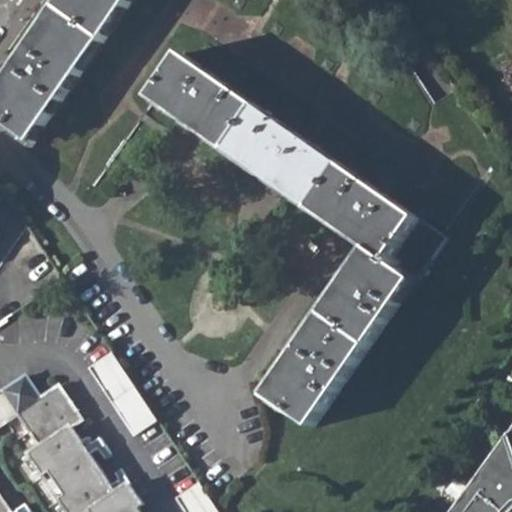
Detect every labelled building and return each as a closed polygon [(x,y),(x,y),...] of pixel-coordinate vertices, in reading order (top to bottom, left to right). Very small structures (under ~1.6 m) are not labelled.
[(0,129),(28,150),(134,0),(62,0),(0,88),(0,129)] [(171,61),(140,105),(360,257),(258,403),(303,434),(406,286),(378,267),(407,225),(245,112),(171,61)] [(161,419),(114,350),(92,365),(140,433),(161,419)] [(122,488),(95,449),(86,437),(76,422),(86,415),(61,379),(42,394),(27,371),(0,389),(0,423),(21,408),(44,441),(34,449),(45,465),(48,470),(54,466),(57,470),(66,484),(69,488),(63,492),(66,497),(77,511),(83,511),(90,507),(96,503),(102,511),(150,511),(144,502),(149,498),(135,478),(122,488)] [(511,511),(511,437),(456,511),(511,511)] [(45,465),(34,449),(31,450),(27,454),(38,469),(45,465)] [(51,475),(57,470),(54,466),(48,470),(51,475)] [(22,511),(0,479),(0,511),(22,511)] [(183,495),(194,511),(224,511),(203,480),(183,495)] [(66,484),(60,489),(63,492),(69,488),(66,484)] [(61,502),(67,511),(77,511),(66,497),(61,502)] [(102,511),(96,503),(90,507),(93,511),(102,511)]
